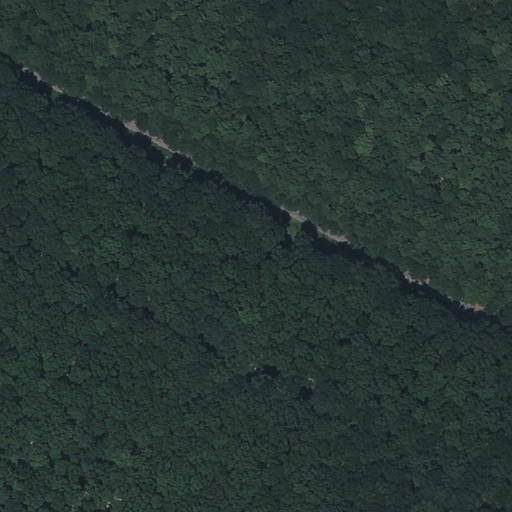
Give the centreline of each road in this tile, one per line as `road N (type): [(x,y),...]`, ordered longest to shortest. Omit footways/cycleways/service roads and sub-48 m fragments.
road 1 (track): [(0,61),(511,341)]
road 2 (track): [(511,496),(0,225)]
